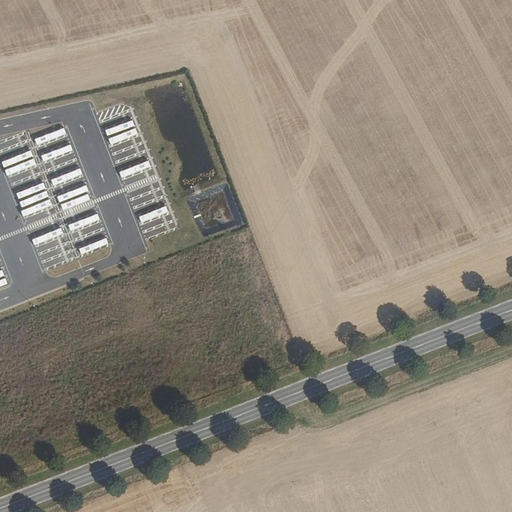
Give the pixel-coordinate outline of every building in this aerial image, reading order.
[(130,182),(153,177),(152,170),(128,175),(130,182)] [(18,189),(42,182),(40,175),(16,182),(18,189)] [(177,228),(161,181),(149,185),(151,192),(138,196),(143,211),(137,213),(145,239),(177,228)] [(28,215),(51,205),(49,199),(25,208),(28,215)] [(68,251),(65,243),(62,236),(39,245),(42,252),(45,251),(50,263),(56,260),(55,256),(68,251)]
